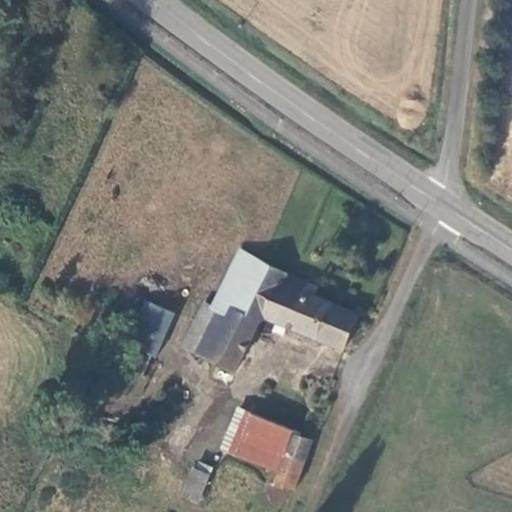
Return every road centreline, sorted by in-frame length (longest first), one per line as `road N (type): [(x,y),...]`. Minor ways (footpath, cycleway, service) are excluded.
road 1 (secondary): [(439,203),(149,0)]
road 2 (unclassified): [(352,389),(435,227),(439,203)]
road 3 (unclassified): [(439,203),(467,0)]
road 4 (track): [(303,511),(352,389)]
